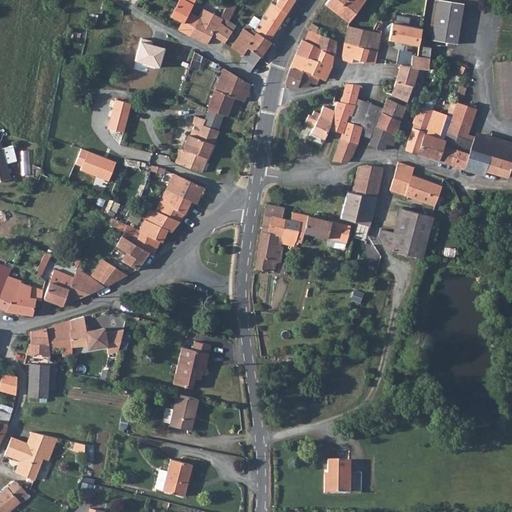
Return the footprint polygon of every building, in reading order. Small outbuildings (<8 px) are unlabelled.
[(187,11),(192,4),(184,0),(177,0),(169,16),(181,22),(187,11)] [(252,29),(255,31),(268,40),(292,0),(277,0),(274,5),(268,2),(252,29)] [(346,21),(362,0),(326,0),(323,4),(346,21)] [(462,4),(441,0),(437,0),(429,40),(454,44),(462,4)] [(228,20),(236,5),(228,1),(220,16),(228,20)] [(219,21),(219,17),(202,8),(198,16),(188,35),(206,44),(211,34),(224,41),(231,30),(219,21)] [(177,29),(188,35),(198,16),(187,11),(181,22),(177,29)] [(391,22),(387,38),(416,45),(420,28),(391,22)] [(305,30),(314,33),(316,26),(309,23),(305,30)] [(345,25),(342,42),(363,47),(367,30),(345,25)] [(253,34),(242,28),(240,32),(250,38),(253,34)] [(305,30),(301,39),(315,46),(319,35),(314,33),(305,30)] [(376,49),(380,32),(371,31),(367,30),(363,47),(376,49)] [(241,57),(242,58),(254,65),(270,41),(268,40),(255,31),(253,34),(250,38),(240,32),(230,48),(242,55),(241,57)] [(335,41),(319,35),(315,46),(322,50),(333,56),(335,41)] [(295,53),(317,61),(322,50),(315,46),(301,39),(295,53)] [(361,62),(373,63),(376,49),(363,47),(342,42),(340,54),(341,58),(350,61),(351,57),(362,59),(361,62)] [(427,57),(429,47),(416,45),(415,55),(427,57)] [(322,50),(317,61),(330,67),(333,56),(322,50)] [(404,62),(406,53),(397,51),(395,60),(404,62)] [(194,52),(189,64),(198,69),(202,57),(194,52)] [(295,53),(289,67),(301,72),(318,78),(325,80),(330,67),(317,61),(295,53)] [(415,55),(411,54),(410,66),(399,65),(417,67),(426,68),(427,57),(415,55)] [(249,72),(254,65),(242,58),(240,62),(239,65),(249,72)] [(500,117),(511,116),(511,60),(495,62),(500,117)] [(405,100),(415,75),(417,67),(399,65),(390,94),(405,100)] [(226,115),(233,96),(243,99),(249,83),(221,67),(206,108),(207,109),(222,114),(226,115)] [(298,79),(301,72),(289,67),(283,85),(295,87),(294,89),(307,88),(309,83),(298,79)] [(442,76),(426,68),(424,78),(440,84),(442,76)] [(318,78),(301,72),(298,79),(309,83),(315,86),(318,78)] [(340,102),(353,104),(355,97),(358,84),(344,83),(343,88),(340,102)] [(335,101),(340,102),(343,88),(336,86),(335,87),(331,100),(335,101)] [(385,96),(380,107),(378,111),(399,120),(405,106),(385,96)] [(354,105),(353,104),(350,113),(348,113),(345,121),(361,125),(358,134),(368,137),(370,132),(371,133),(374,124),(393,134),(399,120),(378,111),(380,107),(356,98),(354,105)] [(129,104),(113,99),(104,128),(121,133),(129,104)] [(348,113),(350,113),(353,104),(340,102),(335,101),(332,111),(331,118),(327,129),(340,134),(338,139),(355,144),(358,134),(361,125),(345,121),(348,113)] [(467,134),(475,109),(455,102),(443,138),(445,139),(442,145),(453,149),(448,163),(484,175),(485,171),(506,177),(511,160),(511,142),(475,130),(473,136),(467,134)] [(417,152),(431,109),(419,105),(405,148),(417,152)] [(207,109),(204,118),(193,115),(191,123),(193,123),(189,134),(187,133),(182,149),(189,150),(206,157),(216,130),(222,114),(207,109)] [(445,114),(431,109),(417,152),(448,163),(453,149),(442,145),(445,139),(443,138),(438,136),(445,114)] [(331,118),(319,112),(310,132),(322,138),(327,129),(331,118)] [(393,134),(374,124),(371,133),(369,138),(367,144),(383,149),(385,143),(392,145),(396,135),(393,134)] [(350,156),(355,144),(338,139),(331,161),(346,161),(350,156)] [(0,147),(0,178),(9,176),(6,161),(15,159),(12,144),(0,147)] [(112,161),(79,148),(73,164),(80,166),(78,170),(105,181),(112,161)] [(189,150),(182,149),(179,148),(175,161),(201,171),(206,157),(189,150)] [(398,161),(388,189),(434,204),(440,184),(411,175),(413,167),(398,161)] [(151,163),(148,169),(155,171),(157,166),(151,163)] [(356,166),(350,191),(375,197),(382,167),(366,164),(356,166)] [(196,183),(172,172),(165,188),(174,191),(183,196),(190,200),(195,203),(203,186),(196,183)] [(174,191),(165,188),(159,200),(183,213),(190,200),(183,196),(174,191)] [(371,213),(375,197),(350,191),(346,190),(339,217),(353,221),(356,209),(371,213)] [(159,200),(154,210),(178,221),(183,213),(159,200)] [(265,204),(263,215),(269,216),(280,218),(282,207),(265,204)] [(384,250),(400,254),(420,259),(432,216),(423,213),(400,207),(394,231),(378,227),(376,234),(384,250)] [(368,225),(371,213),(356,209),(353,221),(361,223),(368,225)] [(126,224),(121,235),(149,251),(152,253),(155,249),(158,240),(162,241),(167,229),(170,230),(178,221),(154,210),(153,212),(147,210),(137,229),(126,224)] [(302,232),(326,238),(330,221),(291,212),(290,220),(298,222),(294,239),(293,241),(299,242),(302,232)] [(102,213),(98,221),(113,228),(116,219),(102,213)] [(263,215),(261,224),(268,225),(269,216),(263,215)] [(280,218),(269,216),(268,225),(266,232),(279,236),(283,219),(280,218)] [(279,236),(294,239),(298,222),(290,220),(283,219),(279,236)] [(349,225),(330,221),(326,238),(346,242),(349,225)] [(275,261),(279,262),(282,248),(279,236),(266,232),(268,225),(261,224),(253,268),(273,271),(275,261)] [(143,260),(149,251),(121,235),(116,244),(115,246),(127,252),(128,250),(143,260)] [(279,236),(282,248),(291,250),(292,246),(293,241),(294,239),(279,236)] [(128,250),(127,252),(122,259),(136,269),(143,260),(128,250)] [(89,277),(103,287),(126,274),(102,261),(89,277)] [(0,295),(2,290),(9,276),(11,269),(12,267),(0,263),(0,295)] [(102,290),(95,283),(89,277),(77,266),(76,266),(73,275),(64,272),(53,301),(64,305),(93,295),(102,290)] [(64,272),(60,271),(55,269),(45,295),(45,299),(53,301),(64,272)] [(42,280),(43,277),(37,275),(35,282),(40,283),(41,283),(42,280)] [(0,295),(0,306),(3,309),(6,309),(13,293),(15,291),(20,280),(9,276),(2,290),(0,295)] [(42,299),(43,289),(30,286),(21,283),(23,277),(20,280),(15,291),(13,293),(6,309),(33,315),(36,299),(42,299)] [(30,286),(32,280),(23,277),(21,283),(30,286)] [(84,317),(70,320),(72,345),(77,345),(88,344),(86,332),(84,317)] [(51,326),(46,328),(48,348),(57,348),(62,347),(63,356),(73,355),(72,345),(70,320),(61,323),(51,326)] [(25,363),(30,364),(48,365),(48,357),(48,348),(46,328),(31,331),(31,343),(30,344),(25,363)] [(104,329),(86,332),(88,344),(88,349),(107,346),(105,331),(104,329)] [(123,329),(105,331),(107,346),(107,353),(118,350),(123,329)] [(178,364),(183,365),(179,385),(192,388),(194,378),(200,379),(204,362),(207,362),(210,344),(194,340),(193,348),(181,346),(178,364)] [(56,357),(57,348),(48,348),(48,357),(56,357)] [(47,382),(48,375),(48,365),(30,364),(30,382),(47,382)] [(56,366),(48,365),(48,375),(56,375),(56,370),(56,366)] [(17,395),(18,376),(4,372),(2,379),(0,385),(0,389),(0,391),(17,395)] [(30,395),(47,395),(47,386),(47,382),(30,382),(30,395)] [(170,424),(192,430),(199,398),(177,393),(170,424)] [(0,445),(6,435),(8,430),(7,429),(11,414),(0,411),(0,445)] [(58,437),(33,431),(30,441),(14,436),(8,455),(24,459),(26,460),(25,464),(22,465),(20,471),(40,477),(47,454),(53,456),(58,437)] [(194,464),(172,459),(163,490),(185,496),(194,464)] [(327,474),(324,474),(324,493),(350,494),(350,461),(327,461),(327,474)] [(17,480),(0,494),(0,510),(1,511),(12,511),(23,503),(20,500),(28,493),(17,480)] [(28,493),(20,500),(23,503),(31,496),(28,493)]
